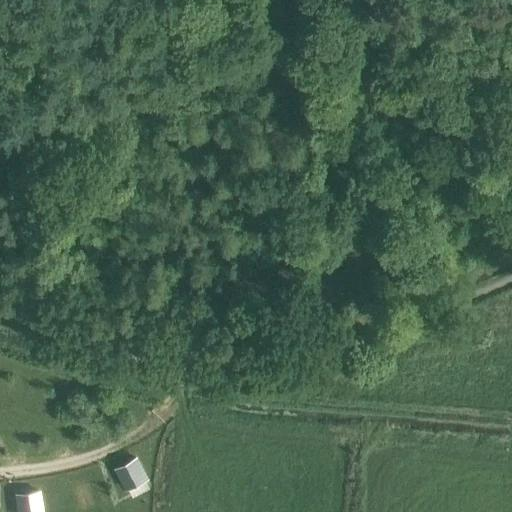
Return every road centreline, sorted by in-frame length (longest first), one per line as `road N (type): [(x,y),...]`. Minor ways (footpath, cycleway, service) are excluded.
road 1 (unclassified): [(511,285),(305,369),(187,357),(0,305)]
road 2 (track): [(236,0),(246,58),(359,67),(511,102)]
